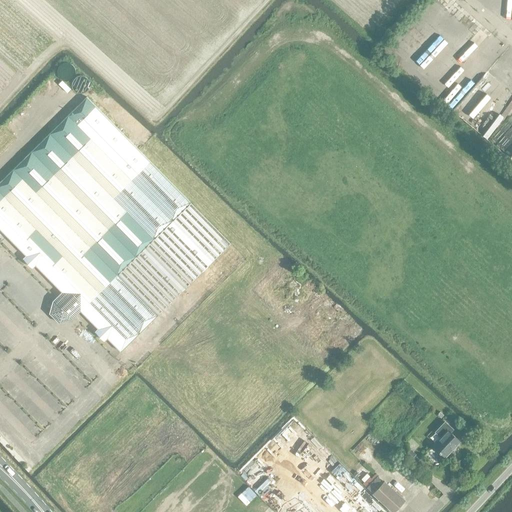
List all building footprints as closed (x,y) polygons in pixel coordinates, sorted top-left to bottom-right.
[(0,182),(0,228),(19,248),(26,255),(23,258),(33,268),(36,265),(62,292),(53,300),(49,313),(59,323),(72,319),(81,311),(98,328),(95,331),(104,341),(107,338),(121,351),(231,243),(87,97),(0,182)] [(445,457),(460,441),(450,432),(452,429),(445,422),(435,432),(441,438),(434,446),(439,452),(440,454),(441,453),(445,457)] [(410,449),(405,454),(410,459),(416,454),(410,449)] [(384,482),(373,494),(392,511),(393,511),(405,501),(384,482)] [(367,511),(386,511),(368,495),(359,505),(367,511)] [(312,511),(300,499),(286,511),(312,511)]
